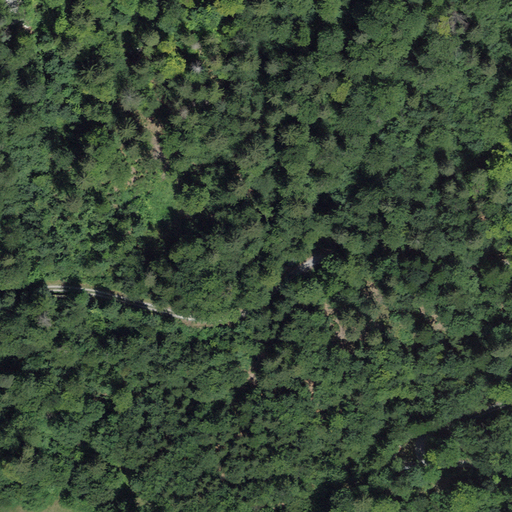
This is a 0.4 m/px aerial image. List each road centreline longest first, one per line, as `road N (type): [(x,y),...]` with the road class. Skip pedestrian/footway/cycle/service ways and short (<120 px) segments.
road 1 (track): [(0,290),(92,291),(209,321),(238,316),(311,259),(360,240),(409,240),(511,270)]
road 2 (track): [(511,468),(427,461),(419,449),(428,433),(511,401)]
